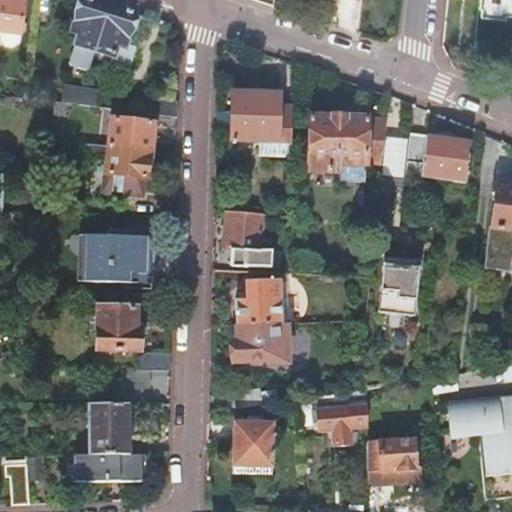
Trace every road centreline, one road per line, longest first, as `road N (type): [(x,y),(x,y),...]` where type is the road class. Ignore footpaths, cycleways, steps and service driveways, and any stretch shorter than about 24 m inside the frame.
road 1 (residential): [(176,511),(205,444),(194,3)]
road 2 (residential): [(194,3),(417,79)]
